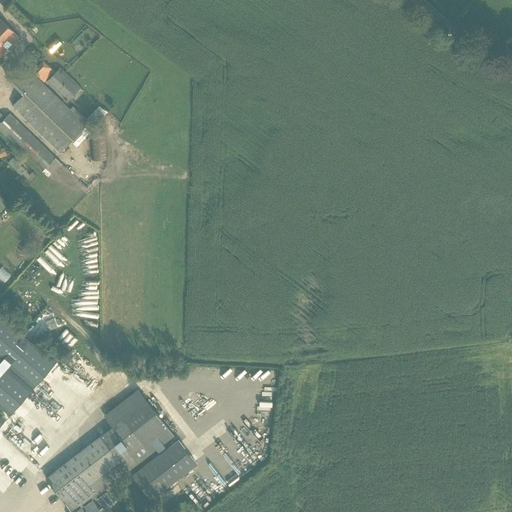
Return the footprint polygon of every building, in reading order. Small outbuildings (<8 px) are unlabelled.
[(18,37),(0,19),(0,65),(3,62),(0,59),(0,57),(4,54),(3,53),(18,37)] [(43,47),(52,38),(38,23),(29,32),(43,47)] [(62,43),(58,38),(48,48),(52,52),(62,43)] [(32,71),(43,82),(54,71),(43,60),(32,71)] [(60,153),(71,142),(76,147),(86,137),(85,137),(91,130),(84,123),(87,121),(72,106),(69,109),(22,63),(7,78),(23,94),(12,106),(60,153)] [(67,102),(72,97),(75,100),(83,93),(82,92),(83,90),(80,88),(81,87),(60,67),(46,82),(67,102)] [(60,163),(9,113),(0,122),(0,131),(47,177),(60,163)] [(90,133),(92,160),(106,159),(104,132),(90,133)] [(13,158),(8,163),(21,176),(26,170),(13,158)] [(34,389),(57,363),(34,342),(36,339),(33,336),(30,339),(0,312),(0,360),(1,361),(1,362),(0,361),(0,427),(5,422),(0,417),(0,410),(1,409),(10,417),(33,390),(7,367),(8,366),(34,389)] [(104,416),(112,427),(45,479),(71,511),(75,511),(81,508),(83,506),(92,499),(174,436),(138,389),(104,416)] [(25,456),(30,447),(20,442),(15,450),(25,456)] [(96,511),(100,510),(92,499),(83,506),(87,511),(96,511)]
